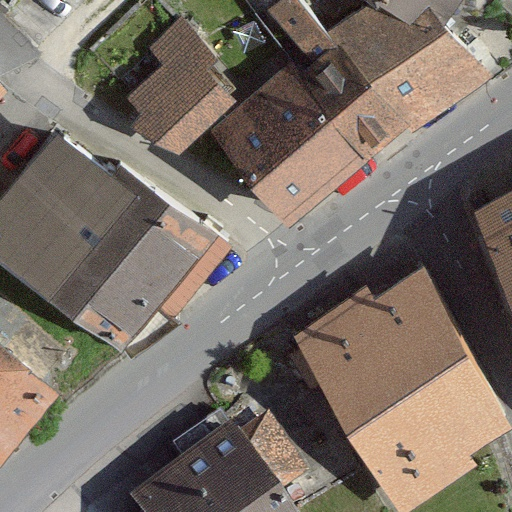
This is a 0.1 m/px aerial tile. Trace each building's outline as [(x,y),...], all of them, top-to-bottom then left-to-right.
[(362,139),(401,108),(329,28),(304,0),(277,0),(273,3),(324,60),(306,76),(362,139)] [(407,0),(367,0),(329,28),(401,108),(408,116),(484,64),(433,9),(407,0)] [(439,0),(407,0),(433,9),(439,0)] [(155,43),(187,77),(145,122),(173,137),(221,97),(195,68),(216,53),(181,16),(155,43)] [(362,139),(306,76),(301,71),(263,103),(324,172),(362,139)] [(324,172),(263,103),(224,136),(283,206),(324,172)] [(0,250),(58,294),(144,177),(121,160),(116,167),(109,161),(107,165),(57,129),(11,184),(0,175),(0,250)] [(58,294),(132,350),(181,313),(172,306),(228,237),(219,230),(223,224),(208,214),(204,219),(144,177),(58,294)] [(511,220),(490,233),(511,286),(511,220)] [(324,373),(353,422),(470,347),(426,269),(297,357),(312,380),(324,373)] [(353,422),(393,487),(504,410),(470,347),(353,422)] [(0,436),(44,385),(5,351),(0,356),(0,436)] [(267,420),(242,438),(277,487),(302,470),(267,420)] [(293,511),(277,487),(242,438),(238,434),(141,503),(147,511),(293,511)]
